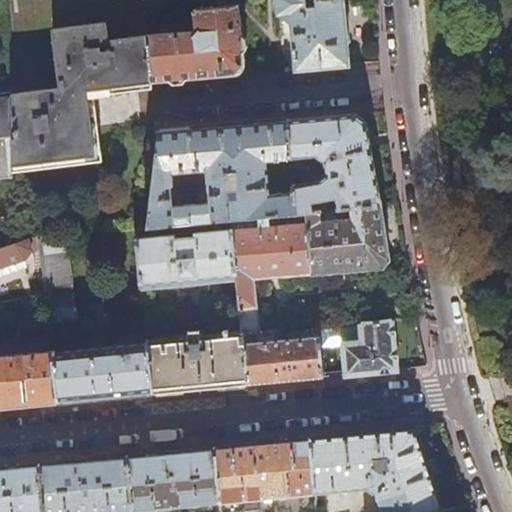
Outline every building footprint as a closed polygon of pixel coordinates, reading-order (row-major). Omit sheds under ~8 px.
[(276,0),(278,15),(283,15),(286,19),(288,21),(292,22),(296,69),(351,63),(348,44),(349,37),(344,0),(276,0)] [(154,27),(148,27),(149,35),(153,83),(235,75),(241,73),(243,71),(236,4),(195,7),(197,29),(193,34),(190,32),(154,35),(154,27)] [(153,84),(153,83),(149,35),(110,38),(108,22),(57,27),(61,87),(14,91),(14,94),(13,163),(95,155),(90,90),(153,84)] [(0,179),(12,178),(13,163),(14,94),(0,95),(0,179)] [(355,113),(288,120),(291,158),(316,156),(324,163),(325,176),(320,181),(293,183),(294,189),(295,212),(296,212),(312,210),(311,201),(328,198),(335,197),(335,208),(349,206),(380,202),(365,121),(355,113)] [(269,191),(266,159),(291,158),(288,120),(160,133),(147,227),(230,218),(239,217),(258,216),(268,215),(295,212),(294,189),(269,191)] [(390,258),(380,202),(349,206),(350,216),(318,220),(318,215),(324,214),(324,209),(312,210),(296,212),(298,223),(269,226),(268,215),(258,216),(259,227),(241,229),(239,217),(230,218),(231,229),(237,278),(243,330),(249,383),(289,379),(324,376),(321,347),(319,326),(319,325),(300,327),(301,337),(253,342),(252,333),(261,332),(258,306),(257,306),(255,285),(252,277),(312,271),(312,273),(384,267),(390,258)] [(185,284),(237,278),(231,229),(196,233),(196,236),(183,237),(182,233),(177,233),(178,238),(173,238),(173,235),(136,239),(147,342),(153,393),(198,388),(249,383),(243,330),(229,332),(229,329),(225,329),(225,332),(216,333),(214,308),(213,305),(211,303),(208,302),(187,304),(185,284)] [(66,235),(40,238),(41,250),(50,324),(75,321),(71,286),(71,280),(66,235)] [(0,269),(26,261),(32,251),(41,250),(40,238),(30,238),(0,248),(0,269)] [(363,342),(344,344),(347,374),(360,373),(396,369),(394,345),(391,320),(361,322),(363,342)] [(326,326),(319,326),(321,347),(328,346),(326,326)] [(109,397),(153,393),(147,342),(53,352),(59,402),(109,397)] [(0,407),(19,406),(59,402),(53,352),(53,351),(22,354),(22,350),(4,352),(4,356),(0,356),(0,407)] [(345,435),(310,438),(316,493),(366,488),(373,492),(379,511),(435,511),(442,510),(428,468),(416,428),(345,435)] [(273,442),(215,447),(220,502),(243,500),(244,511),(261,510),(260,499),(316,493),(310,438),(273,442)] [(170,452),(127,456),(132,511),(220,502),(215,447),(170,452)] [(84,460),(41,464),(45,511),(125,511),(132,511),(127,456),(84,460)] [(0,468),(0,511),(45,511),(41,464),(9,467),(0,468)]
